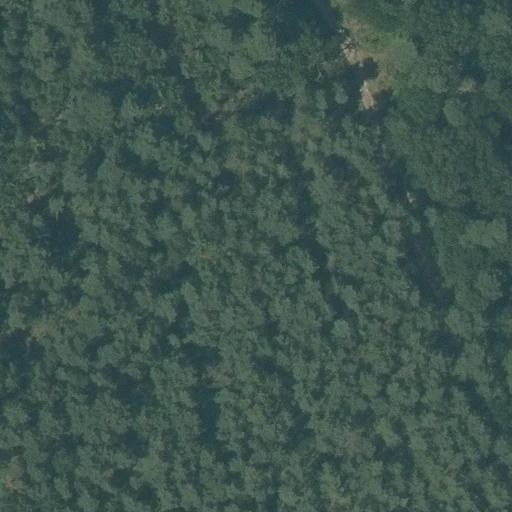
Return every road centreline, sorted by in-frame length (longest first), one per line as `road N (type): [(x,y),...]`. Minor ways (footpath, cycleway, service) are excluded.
road 1 (track): [(511,509),(349,63),(314,0)]
road 2 (track): [(349,63),(0,197)]
